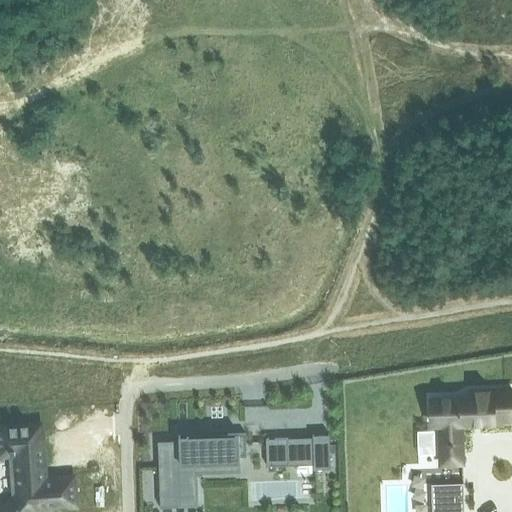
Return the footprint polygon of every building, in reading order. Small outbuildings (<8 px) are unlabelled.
[(470,396),(430,397),(431,424),(438,424),(439,465),(461,464),(460,423),(493,422),(493,420),(511,419),(511,393),(511,389),(470,390),(470,396)] [(15,491),(1,511),(29,511),(35,503),(74,502),(73,475),(53,476),(53,481),(41,481),(41,470),(45,470),(44,441),(40,441),(39,422),(0,423),(0,431),(1,450),(14,450),(15,491)] [(178,441),(157,442),(160,507),(182,507),(181,463),(195,462),(195,471),(239,470),(239,455),(245,455),(245,435),(195,436),(195,434),(186,434),(186,437),(178,437),(178,441)] [(287,437),(265,438),(266,466),(288,465),(287,437)] [(464,511),(463,483),(432,484),(432,511),(464,511)]
